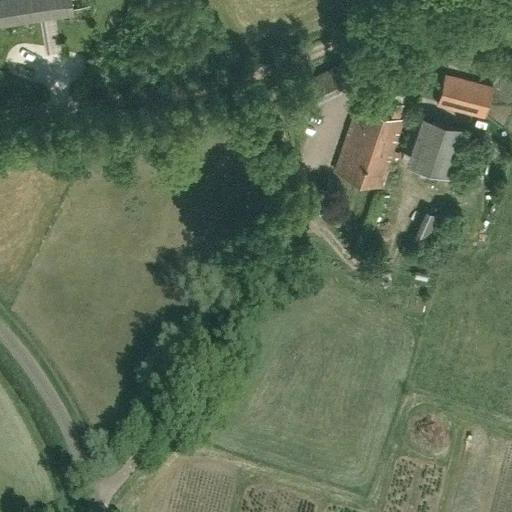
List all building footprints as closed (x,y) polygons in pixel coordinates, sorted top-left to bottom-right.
[(36,0),(0,0),(0,24),(39,18),(36,0)] [(52,0),(55,15),(74,12),(71,0),(52,0)] [(307,106),(359,82),(349,60),(297,85),(307,106)] [(485,117),(493,85),(445,72),(437,104),(485,117)] [(380,186),(390,154),(402,119),(358,104),(335,171),(380,186)] [(425,117),(414,165),(455,174),(465,126),(425,117)] [(436,242),(442,218),(431,215),(424,239),(436,242)]
